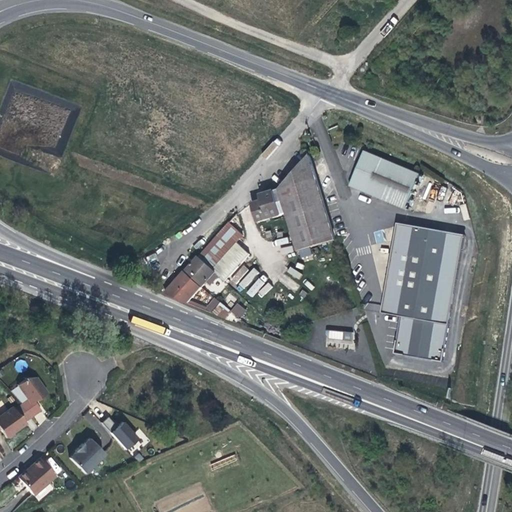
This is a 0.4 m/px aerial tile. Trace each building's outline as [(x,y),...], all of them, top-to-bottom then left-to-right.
[(405,208),(420,173),(363,150),(348,185),(373,195),(405,208)] [(335,240),(310,155),(294,173),(279,189),(287,214),(298,251),(300,251),(310,247),(335,240)] [(275,190),(282,216),(287,214),(279,189),(275,190)] [(258,223),(282,216),(275,190),(260,195),(262,200),(259,201),(252,203),(258,223)] [(242,225),(234,218),(230,223),(238,230),(242,225)] [(238,230),(230,223),(216,238),(199,256),(214,270),(238,242),(244,235),(238,230)] [(442,363),(464,235),(397,223),(394,240),(392,252),(381,313),(400,317),(393,354),(442,363)] [(392,252),(394,240),(387,239),(385,250),(392,252)] [(250,254),(238,242),(214,270),(218,274),(225,281),(250,254)] [(313,255),(310,247),(300,251),(302,258),(313,255)] [(214,270),(199,256),(186,271),(203,287),(212,276),(215,278),(218,274),(214,270)] [(203,287),(186,271),(179,279),(165,294),(188,303),(203,287)] [(285,273),(278,282),(294,294),(301,286),(285,273)] [(227,296),(213,313),(233,321),(243,309),(227,296)] [(353,347),(354,331),(326,331),(326,347),(353,347)] [(119,375),(113,382),(119,387),(126,379),(128,381),(131,378),(139,385),(137,387),(141,391),(144,388),(144,389),(158,374),(137,355),(129,364),(124,370),(119,375)] [(33,398),(32,397),(34,395),(35,397),(41,392),(45,389),(34,374),(21,374),(22,377),(15,381),(26,397),(19,401),(27,414),(38,406),(33,398)] [(106,402),(119,387),(113,382),(100,396),(106,402)] [(0,429),(4,435),(8,435),(13,432),(14,428),(25,420),(23,417),(27,414),(19,401),(12,407),(11,406),(0,413),(0,429)] [(101,424),(111,433),(117,425),(107,417),(101,424)] [(124,421),(111,432),(129,453),(147,438),(138,429),(134,432),(124,421)] [(74,451),(68,457),(84,472),(103,453),(87,437),(81,443),(80,443),(73,450),(74,451)] [(25,469),(16,476),(31,494),(54,475),(39,458),(35,461),(30,465),(31,467),(26,471),(25,469)]
